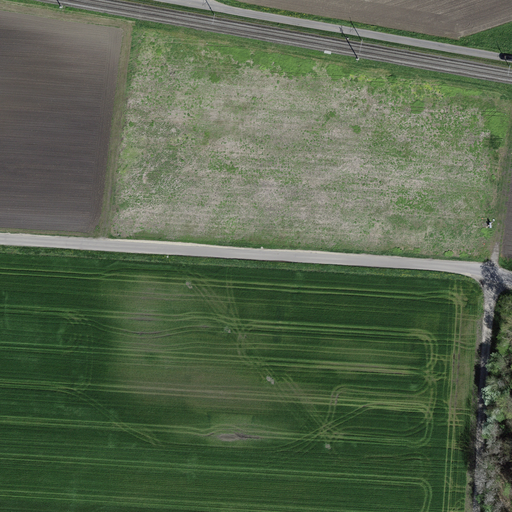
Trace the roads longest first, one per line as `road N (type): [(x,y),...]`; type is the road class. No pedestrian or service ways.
road 1 (unclassified): [(511,271),(0,239)]
road 2 (track): [(511,140),(492,267),(476,511)]
road 3 (track): [(174,0),(511,57)]
